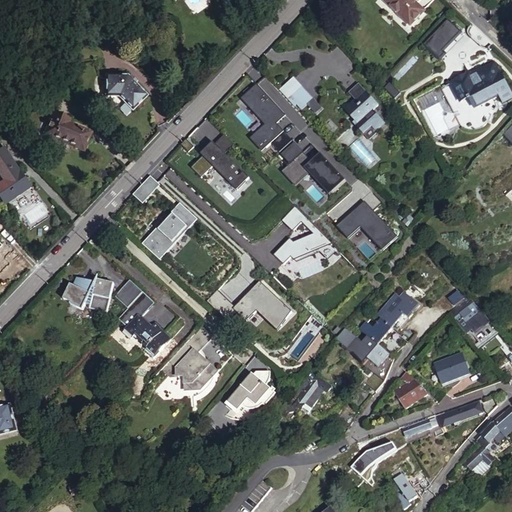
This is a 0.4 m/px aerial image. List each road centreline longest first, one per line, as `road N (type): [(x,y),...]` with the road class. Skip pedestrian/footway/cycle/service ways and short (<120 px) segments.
road 1 (residential): [(300,0),(0,318)]
road 2 (residential): [(356,434),(511,388)]
road 3 (residential): [(228,511),(272,461),(303,458),(356,434)]
road 4 (residential): [(511,397),(417,511)]
